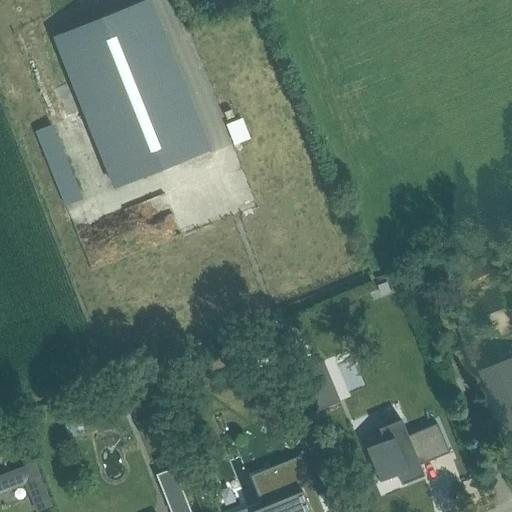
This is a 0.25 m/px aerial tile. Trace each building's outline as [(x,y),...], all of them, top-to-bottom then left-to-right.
[(143,6),(77,33),(154,33),(143,6)] [(223,122),(231,143),(248,137),(240,116),(223,122)] [(35,128),(64,204),(80,197),(50,122),(35,128)] [(90,270),(177,237),(162,196),(74,229),(90,270)] [(464,265),(469,280),(487,274),(482,259),(464,265)] [(511,360),(481,373),(507,434),(511,432),(511,360)] [(387,480),(449,454),(435,420),(373,446),(387,480)] [(0,472),(0,490),(23,482),(35,511),(50,505),(32,460),(0,472)] [(168,511),(187,511),(173,465),(156,470),(168,511)] [(233,479),(219,488),(227,502),(241,493),(233,479)] [(309,511),(301,485),(224,510),(224,511),(309,511)]
